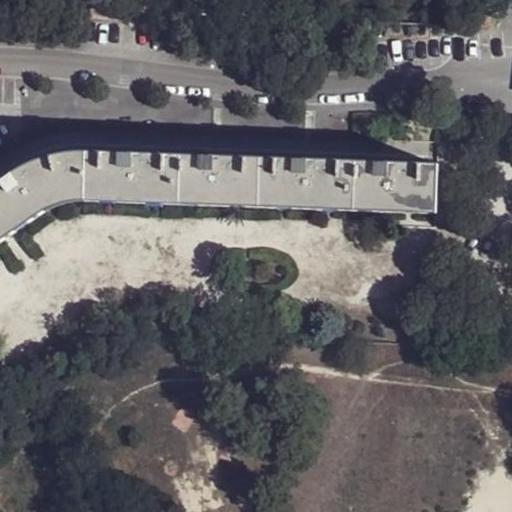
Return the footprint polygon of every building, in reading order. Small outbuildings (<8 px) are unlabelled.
[(87,200),(90,153),(71,154),(49,159),(28,167),(12,177),(0,186),(0,211),(15,234),(45,213),(57,205),(72,201),(87,200)] [(184,157),(90,153),(87,200),(182,203),(184,157)] [(264,160),(184,157),(182,203),(262,207),(264,160)] [(356,163),(264,160),(262,207),(354,209),(356,163)] [(356,163),(354,209),(437,213),(439,166),(356,163)] [(0,211),(0,234),(4,241),(15,234),(0,211)]
